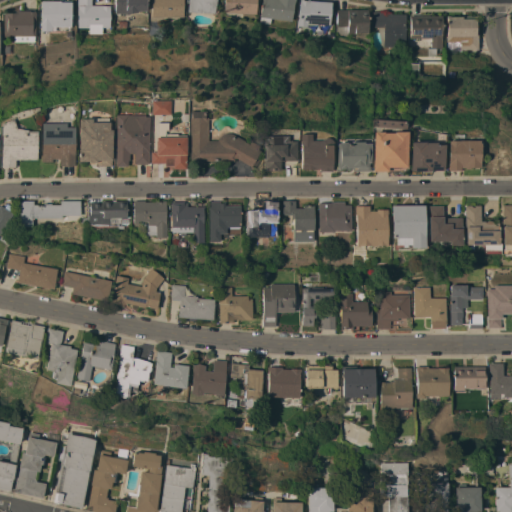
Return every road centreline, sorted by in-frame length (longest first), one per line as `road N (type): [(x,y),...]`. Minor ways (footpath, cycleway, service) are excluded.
road 1 (residential): [(496,0),(501,52),(511,63),(300,346),(195,337),(0,297)]
road 2 (residential): [(511,188),(0,191)]
